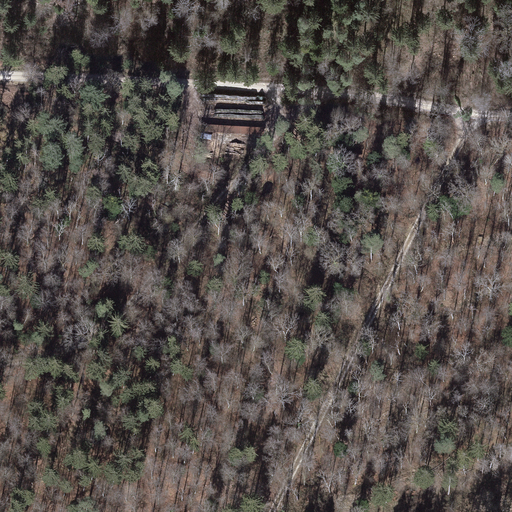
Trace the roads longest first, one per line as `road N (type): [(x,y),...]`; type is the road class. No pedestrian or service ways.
road 1 (track): [(0,76),(294,86),(511,115)]
road 2 (track): [(475,112),(273,511)]
road 3 (track): [(0,362),(64,352),(104,333),(285,128),(294,86)]
